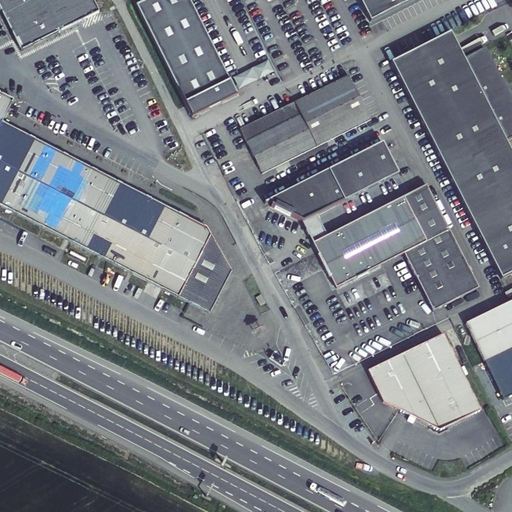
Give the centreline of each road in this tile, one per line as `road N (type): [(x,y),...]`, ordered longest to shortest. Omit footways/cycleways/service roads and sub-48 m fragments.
road 1 (unclassified): [(119,0),(342,438)]
road 2 (unclassified): [(0,241),(233,362),(342,438)]
road 3 (motorway): [(0,364),(284,511)]
road 4 (motorway): [(283,477),(0,330)]
road 5 (unclassified): [(342,438),(443,487),(511,457)]
